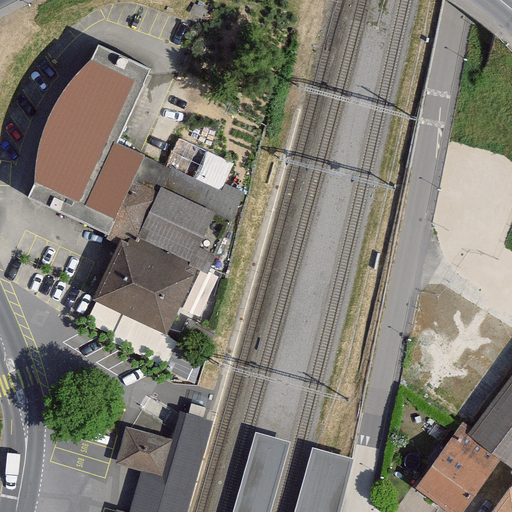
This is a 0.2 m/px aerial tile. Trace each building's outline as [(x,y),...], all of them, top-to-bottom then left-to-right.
[(210,13),(195,7),(190,18),(205,24),(210,13)] [(152,72),(98,47),(90,64),(75,84),(58,108),(46,135),(39,162),(36,182),(28,198),(110,236),(143,159),(144,156),(119,145),(152,72)] [(229,198),(143,159),(110,236),(108,240),(122,246),(100,299),(167,333),(197,270),(208,275),(242,196),(233,190),(229,198)] [(511,390),(477,440),(508,462),(511,464),(511,390)] [(172,439),(126,427),(116,464),(162,477),(172,439)] [(272,511),(292,441),(257,432),(234,511),(272,511)] [(441,467),(427,486),(464,511),(472,511),(508,462),(477,440),(471,436),(446,471),(441,467)] [(338,511),(353,459),(312,448),(294,511),(338,511)] [(511,511),(511,494),(499,511),(511,511)]
